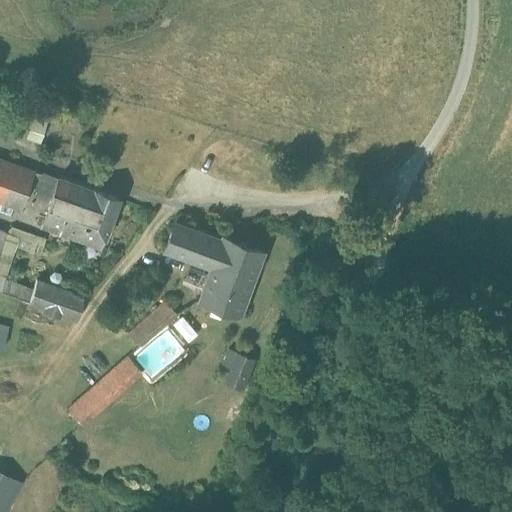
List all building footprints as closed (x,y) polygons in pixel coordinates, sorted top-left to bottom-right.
[(49,116),(34,111),(16,104),(13,113),(0,107),(0,128),(5,130),(40,142),(49,116)] [(57,112),(60,120),(78,116),(76,107),(57,112)] [(0,202),(2,203),(0,207),(0,210),(11,215),(13,207),(21,210),(30,185),(37,187),(34,195),(48,200),(42,219),(43,220),(40,228),(59,234),(59,233),(101,248),(119,198),(93,188),(58,176),(58,177),(42,172),(42,173),(35,171),(36,170),(0,157),(0,202)] [(182,280),(203,288),(198,300),(239,315),(262,253),(263,250),(224,236),(222,240),(174,222),(164,249),(190,259),(182,280)] [(0,290),(2,291),(16,296),(29,302),(34,288),(6,278),(17,246),(40,254),(46,238),(12,226),(7,231),(0,228),(0,290)] [(43,310),(60,317),(61,315),(77,320),(86,295),(38,277),(34,288),(29,302),(28,303),(43,309),(43,310)] [(141,347),(179,315),(166,300),(128,332),(141,347)] [(0,346),(3,348),(9,325),(0,322),(0,346)] [(223,364),(232,367),(225,383),(244,391),(257,358),(229,347),(223,364)] [(67,407),(83,425),(143,372),(128,355),(67,407)] [(0,468),(0,511),(6,511),(24,482),(0,468)]
